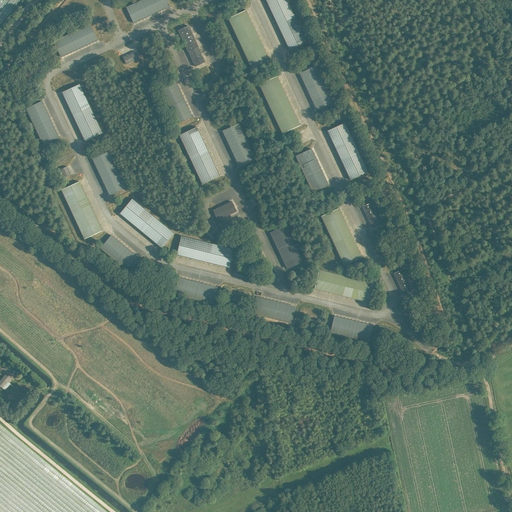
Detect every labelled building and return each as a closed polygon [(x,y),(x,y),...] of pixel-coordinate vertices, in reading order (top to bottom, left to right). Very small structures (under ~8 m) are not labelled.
[(170,6),(167,0),(142,0),(126,8),(134,23),(170,6)] [(289,50),(307,41),(287,0),(266,0),(289,50)] [(228,18),(230,23),(251,68),(269,59),(246,10),(228,18)] [(90,24),(54,42),(61,57),(97,40),(90,24)] [(179,29),(178,30),(179,30),(180,34),(186,46),(188,51),(188,52),(195,66),(205,62),(198,47),(190,29),(188,25),(186,26),(186,25),(179,28),(179,29)] [(135,51),(123,57),(125,60),(125,61),(126,64),(139,58),(137,55),(135,51)] [(315,66),(300,73),(317,109),(332,102),(315,66)] [(277,76),(259,84),(282,133),(300,125),(277,76)] [(175,80),(160,87),(177,124),(192,117),(175,80)] [(80,84),(62,92),(85,141),(103,133),(80,84)] [(42,101),(26,108),(44,145),(59,137),(42,101)] [(238,123),(223,130),(240,167),(255,160),(238,123)] [(368,171),(345,123),(327,131),(350,180),(368,171)] [(197,126),(179,135),(202,184),(220,176),(197,126)] [(311,148),(296,156),(303,169),(313,192),(328,185),(311,148)] [(108,151),(93,158),(110,195),(125,188),(108,151)] [(63,168),(60,170),(63,177),(67,176),(71,174),(67,166),(64,168),(63,168)] [(102,230),(79,181),(61,190),(84,239),(102,230)] [(174,233),(132,198),(120,213),(162,248),(174,233)] [(217,208),(213,210),(215,213),(215,214),(216,216),(216,217),(218,220),(221,218),(236,211),(232,201),(230,202),(229,203),(217,208)] [(371,203),(363,206),(373,228),(381,224),(371,203)] [(339,208),(321,216),(344,265),(362,257),(339,208)] [(286,225),(270,232),(288,269),(303,261),(286,225)] [(111,235),(101,248),(132,273),(142,260),(111,235)] [(181,235),(176,255),(229,268),(234,249),(181,235)] [(319,269),(314,289),(367,302),(372,282),(319,269)] [(402,269),(394,273),(404,294),(412,290),(402,269)] [(178,277),(174,294),(213,303),(217,287),(178,277)] [(252,313),(291,323),(295,306),(256,297),(252,313)] [(373,326),(339,317),(334,316),(330,332),(369,342),(373,326)] [(5,374),(0,380),(0,385),(5,390),(11,383),(10,383),(13,379),(11,378),(5,374)]
